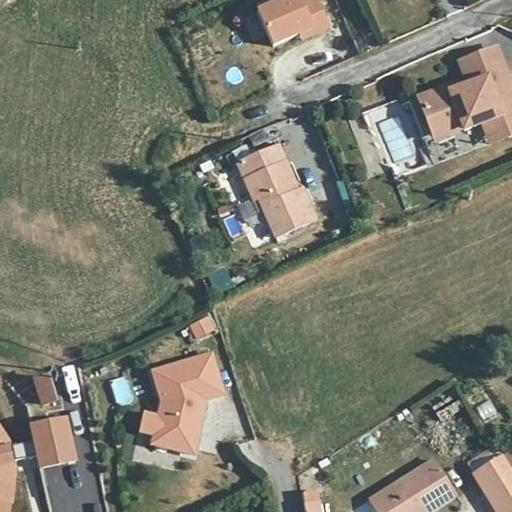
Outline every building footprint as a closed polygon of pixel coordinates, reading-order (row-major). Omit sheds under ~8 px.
[(313,30),(315,35),(331,28),(318,0),(310,0),(303,3),(301,0),(285,0),(266,8),(281,43),(299,36),(313,30)] [(302,41),(315,35),(313,30),(299,36),(302,41)] [(471,83),(508,70),(500,48),(463,62),(471,83)] [(511,135),(511,80),(508,70),(471,83),(457,89),(446,93),(422,101),(434,134),(464,123),(467,130),(485,123),(504,117),(511,136),(511,135)] [(493,143),(511,136),(504,117),(485,123),(493,143)] [(284,149),(238,166),(256,213),(266,209),(277,238),(320,222),(306,184),(299,187),(284,149)] [(228,268),(207,274),(213,292),(233,286),(228,268)] [(196,340),(217,330),(210,317),(190,327),(196,340)] [(213,355),(155,375),(164,401),(161,415),(147,413),(143,435),(156,438),(153,447),(198,459),(209,402),(228,396),(213,355)] [(40,409),(60,404),(52,372),(32,377),(40,409)] [(124,405),(135,400),(124,380),(113,385),(124,405)] [(70,420),(32,428),(42,470),(79,462),(70,420)] [(0,511),(11,511),(12,504),(16,504),(19,469),(15,447),(0,424),(0,511)] [(496,511),(511,511),(511,472),(502,457),(473,476),(496,511)] [(443,458),(376,500),(384,511),(445,511),(465,498),(443,458)] [(306,511),(322,511),(319,491),(303,494),(306,511)]
